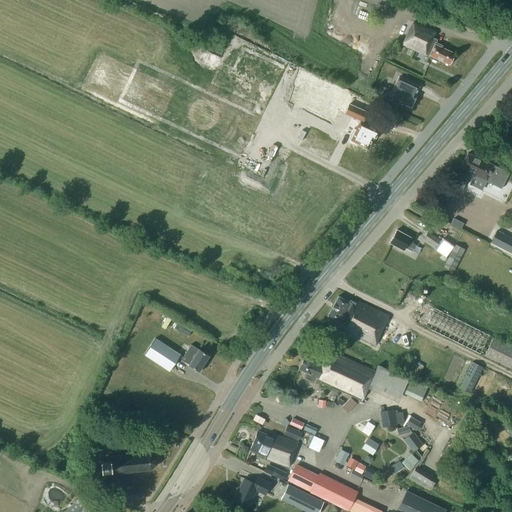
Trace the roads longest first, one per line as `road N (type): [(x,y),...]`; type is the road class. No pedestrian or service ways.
road 1 (unclassified): [(511,45),(494,47),(302,277),(247,347),(254,363)]
road 2 (primary): [(254,363),(511,53)]
road 3 (unclassified): [(254,363),(270,364),(511,79)]
road 4 (primary): [(163,511),(254,363)]
